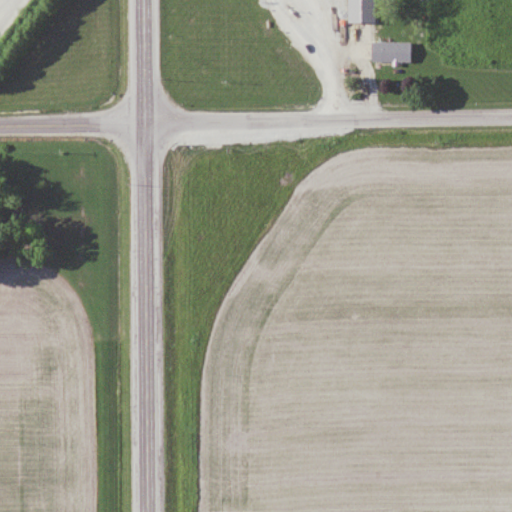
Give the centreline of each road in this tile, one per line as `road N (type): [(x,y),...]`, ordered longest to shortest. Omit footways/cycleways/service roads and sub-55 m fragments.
road 1 (primary): [(148,511),(143,0)]
road 2 (tertiary): [(144,121),(511,116)]
road 3 (tertiary): [(144,121),(0,126)]
